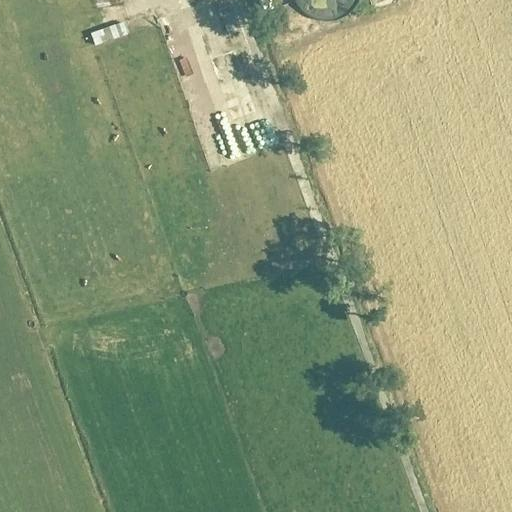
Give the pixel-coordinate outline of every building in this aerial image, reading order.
[(290,0),(293,8),(299,16),(307,22),(317,25),(327,26),(336,23),(345,18),(352,11),(357,2),(356,0),(290,0)] [(166,24),(187,97),(210,90),(189,18),(166,24)] [(120,26),(88,37),(92,49),(124,38),(120,26)] [(245,189),(225,193),(232,229),(252,226),(245,189)] [(293,210),(274,217),(280,234),(300,226),(293,210)]
